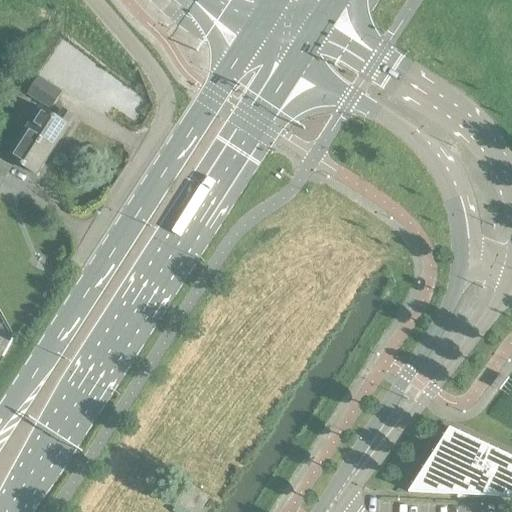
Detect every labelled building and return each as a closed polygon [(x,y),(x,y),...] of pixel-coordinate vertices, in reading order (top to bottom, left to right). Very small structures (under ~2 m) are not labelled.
[(61,92),(39,77),(28,94),(50,109),(61,92)] [(73,116),(63,109),(57,118),(40,107),(23,132),(33,139),(35,136),(55,149),(69,126),(68,125),(73,116)] [(8,156),(37,175),(55,149),(35,136),(33,139),(23,132),(8,156)] [(11,167),(0,159),(0,175),(4,178),(11,167)] [(511,498),(511,456),(450,428),(408,493),(511,498)]
